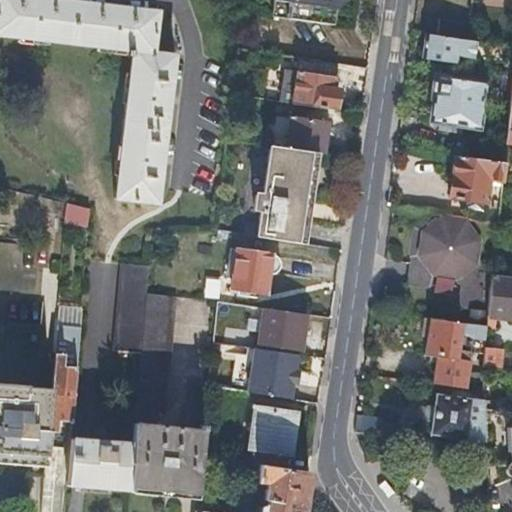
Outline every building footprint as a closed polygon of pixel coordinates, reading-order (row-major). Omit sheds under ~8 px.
[(153,52),(157,12),(63,0),(0,0),(0,34),(126,50),(126,54),(132,55),(115,198),(157,203),(175,54),(153,52)] [(272,0),(270,17),(323,24),(325,8),(333,9),(334,2),(341,3),(341,0),(272,0)] [(440,19),(437,35),(469,40),(471,23),(440,19)] [(437,35),(425,33),(422,58),(456,63),(457,56),(470,59),(490,61),(491,55),(486,54),(487,43),(469,40),(437,35)] [(315,60),(299,58),(296,71),(295,71),(290,102),(335,109),(338,88),(335,88),(338,63),(315,60)] [(284,69),(280,101),(290,102),(295,71),(284,69)] [(449,77),(434,75),(431,98),(433,99),(430,123),(478,129),(484,83),(449,78),(449,77)] [(289,115),(285,147),(313,151),(324,152),(329,120),(289,115)] [(285,147),(270,144),(262,195),(255,194),(253,209),(260,210),(257,236),(301,243),(313,151),(285,147)] [(502,181),(504,164),(455,156),(449,197),(485,203),(489,180),(502,181)] [(87,227),(88,207),(65,205),(64,225),(87,227)] [(433,275),(446,277),(453,219),(443,217),(422,231),(418,255),(433,275)] [(453,219),(446,277),(456,279),(477,265),(481,242),(466,221),(453,219)] [(276,255),(236,248),(231,286),(267,292),(269,274),(271,274),(272,273),(273,273),(274,273),(275,273),(276,272),(277,271),(278,271),(279,270),(279,269),(280,268),(280,267),(281,266),(281,265),(281,264),(281,263),(281,262),(281,261),(280,260),(280,259),(279,258),(279,257),(278,257),(278,256),(277,256),(277,255),(276,255)] [(146,293),(148,266),(122,263),(114,349),(141,352),(146,293)] [(511,319),(511,277),(492,275),(488,314),(487,328),(494,329),(497,318),(511,319)] [(175,296),(146,293),(141,352),(136,401),(132,443),(129,485),(177,490),(197,492),(198,480),(204,428),(183,426),(155,423),(156,410),(165,411),(165,403),(175,296)] [(306,313),(264,307),(261,329),(253,328),(252,335),(260,336),(259,341),(300,348),(306,313)] [(471,325),(487,328),(488,314),(473,311),(471,325)] [(430,384),(464,389),(467,361),(456,359),(461,323),(442,320),(423,317),(421,335),(427,336),(425,354),(434,356),(430,384)] [(50,392),(47,429),(56,430),(57,419),(71,421),(78,327),(56,325),(50,392)] [(485,346),(483,368),(499,370),(502,349),(485,346)] [(254,347),(248,391),(291,397),(298,353),(254,347)] [(499,370),(511,371),(511,349),(502,349),(499,370)] [(50,392),(0,386),(0,457),(45,461),(47,429),(50,392)] [(485,415),(484,409),(484,401),(437,394),(435,407),(429,406),(426,409),(424,419),(426,422),(433,423),(431,435),(485,442),(485,415)] [(254,447),(252,463),(256,463),(259,464),(285,468),(286,452),(291,452),(296,410),(253,403),(248,446),(254,447)] [(511,410),(484,409),(485,415),(485,442),(486,449),(486,456),(509,457),(507,461),(507,462),(506,464),(505,464),(505,465),(505,470),(509,473),(511,473),(511,410)] [(355,432),(383,436),(385,420),(357,416),(355,432)] [(129,485),(132,443),(69,437),(66,483),(128,489),(129,485)] [(252,463),(247,462),(245,490),(254,491),(256,463),(252,463)] [(302,511),(308,472),(285,468),(259,464),(257,481),(266,482),(264,498),(267,499),(265,511),(302,511)] [(198,480),(197,492),(194,511),(217,511),(207,511),(210,482),(198,480)] [(252,511),(254,491),(245,490),(242,511),(252,511)]
